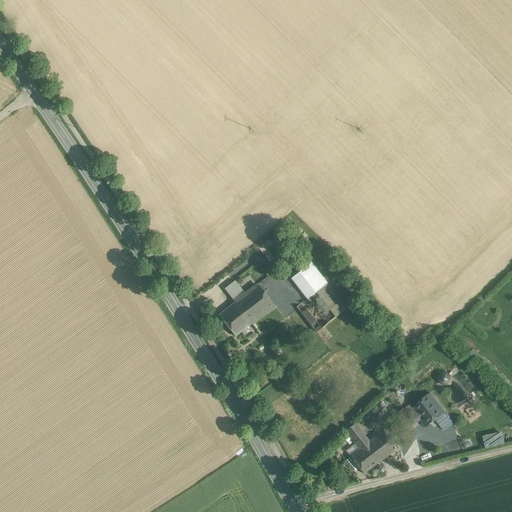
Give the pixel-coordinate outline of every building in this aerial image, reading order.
[(326,282),(311,263),(292,278),(295,282),(304,274),(316,290),(326,282)] [(316,290),(304,274),(295,282),(307,297),(316,290)] [(268,275),(235,300),(251,321),(274,304),(264,291),(274,283),(268,275)] [(241,290),(233,279),(223,287),(231,297),(241,290)] [(316,290),(337,315),(346,307),(326,282),(316,290)] [(337,315),(316,290),(307,297),(297,305),(317,330),(337,315)] [(251,321),(235,300),(219,312),(235,334),(251,321)] [(256,338),(244,349),(253,359),(265,347),(256,338)] [(446,412),(431,393),(411,408),(421,421),(425,427),(436,419),(446,412)] [(411,408),(409,405),(393,417),(404,433),(421,421),(411,408)] [(446,412),(436,419),(444,430),(454,423),(446,412)] [(376,426),(361,439),(352,428),(344,434),(353,445),(344,452),(358,470),(390,444),(376,426)]
